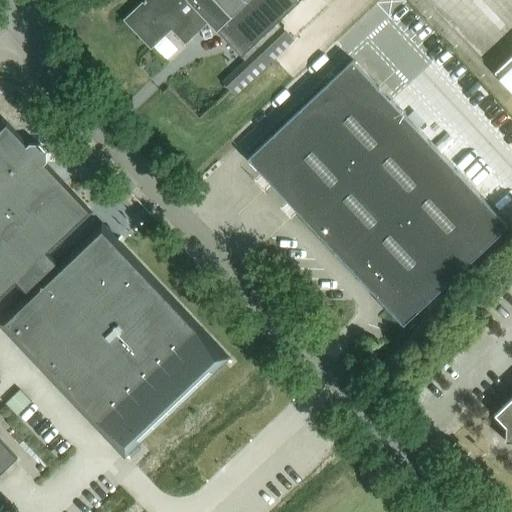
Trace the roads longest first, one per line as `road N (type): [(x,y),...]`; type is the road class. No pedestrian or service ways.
road 1 (residential): [(459,511),(0,26)]
road 2 (unknown): [(178,214),(361,56),(380,53),(400,61),(511,181)]
road 3 (unknown): [(170,511),(28,363)]
road 4 (unknown): [(346,392),(221,511)]
